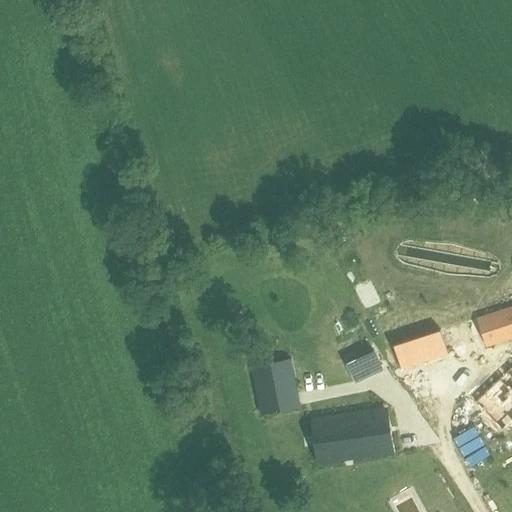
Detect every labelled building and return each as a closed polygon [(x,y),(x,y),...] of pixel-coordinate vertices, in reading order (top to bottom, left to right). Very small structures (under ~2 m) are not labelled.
[(511,308),(507,310),(507,309),(478,318),(487,346),(511,337),(511,308)] [(448,352),(440,328),(395,343),(403,368),(448,352)] [(511,346),(468,387),(495,417),(511,401),(511,346)] [(352,360),(347,362),(355,382),(382,369),(374,351),(370,353),(368,350),(351,358),(352,360)] [(292,358),(252,366),(262,415),(301,407),(292,358)] [(376,393),(320,426),(335,451),(363,435),(368,444),(396,427),(376,393)]
